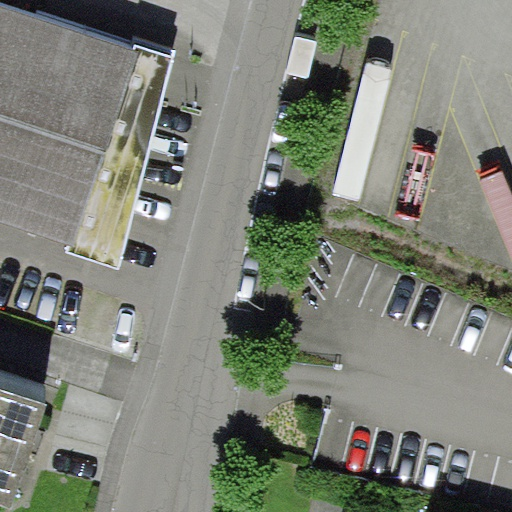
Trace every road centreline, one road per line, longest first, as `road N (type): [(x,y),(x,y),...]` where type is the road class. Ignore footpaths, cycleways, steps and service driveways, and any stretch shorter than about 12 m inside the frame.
road 1 (residential): [(163,511),(294,0)]
road 2 (unknown): [(207,342),(511,431)]
